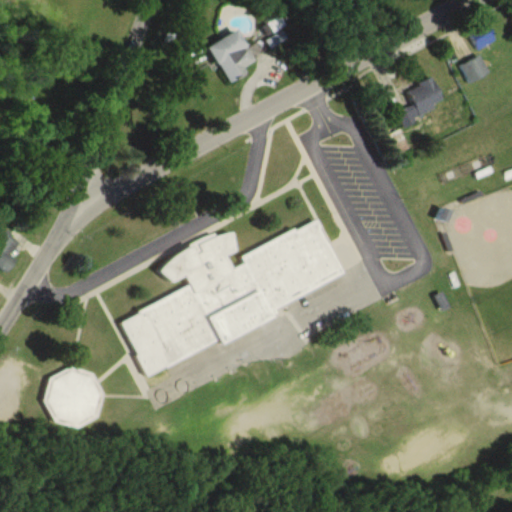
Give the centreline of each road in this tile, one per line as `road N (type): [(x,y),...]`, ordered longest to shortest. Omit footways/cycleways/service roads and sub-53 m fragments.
road 1 (tertiary): [(73,208),(469,0)]
road 2 (tertiary): [(150,0),(73,208),(0,326)]
